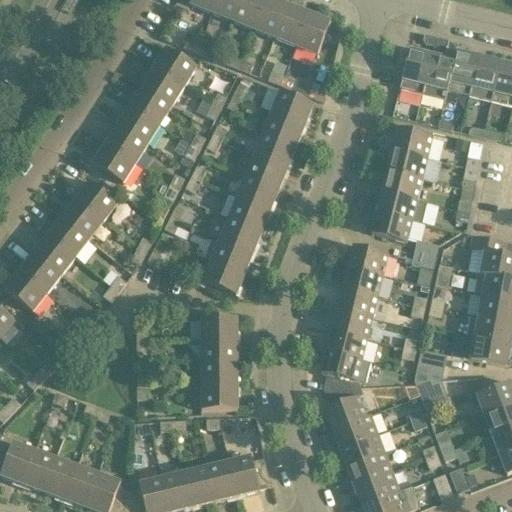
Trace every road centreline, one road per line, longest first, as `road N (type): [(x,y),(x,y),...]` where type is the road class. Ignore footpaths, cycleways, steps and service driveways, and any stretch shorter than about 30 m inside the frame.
road 1 (residential): [(313,511),(281,399),(286,295),(388,1)]
road 2 (residential): [(146,0),(70,134),(0,227)]
road 3 (residential): [(511,28),(388,1)]
